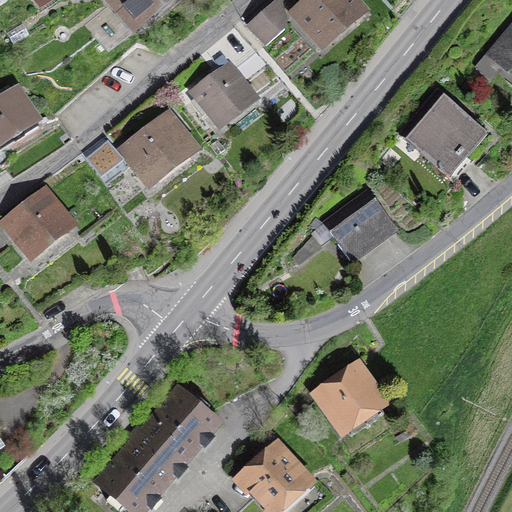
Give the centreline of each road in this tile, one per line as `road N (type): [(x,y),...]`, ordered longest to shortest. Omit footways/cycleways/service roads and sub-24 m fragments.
road 1 (secondary): [(447,0),(185,319)]
road 2 (residential): [(185,319),(265,340),(320,332),(401,285),(511,193)]
road 3 (residential): [(0,214),(255,0)]
road 4 (secondary): [(185,319),(83,439),(6,511)]
road 5 (residential): [(0,368),(96,315),(124,309),(185,319)]
